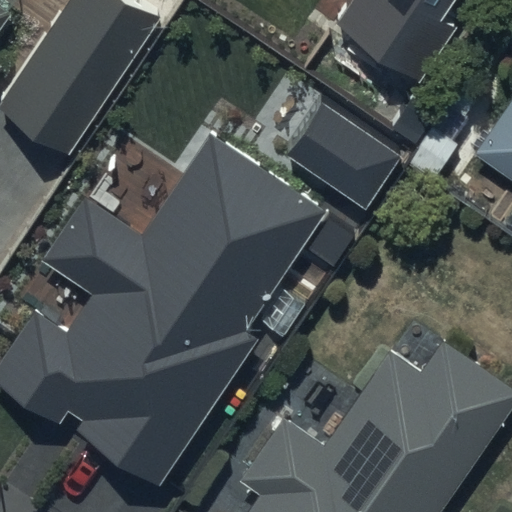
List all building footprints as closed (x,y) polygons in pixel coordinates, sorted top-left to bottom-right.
[(158,1),(156,0),(63,0),(0,89),(0,90),(69,136),(158,1)] [(0,0),(0,18),(12,3),(8,0),(0,0)] [(270,263),(292,228),(314,241),(468,0),(328,0),(215,178),(226,186),(204,221),(270,263)] [(511,101),(478,151),(511,174),(511,101)] [(437,511),(511,402),(511,379),(444,334),(422,365),(391,344),(330,434),(289,406),(242,475),(263,489),(247,511),(230,511),(231,511),(230,511),(437,511)]
